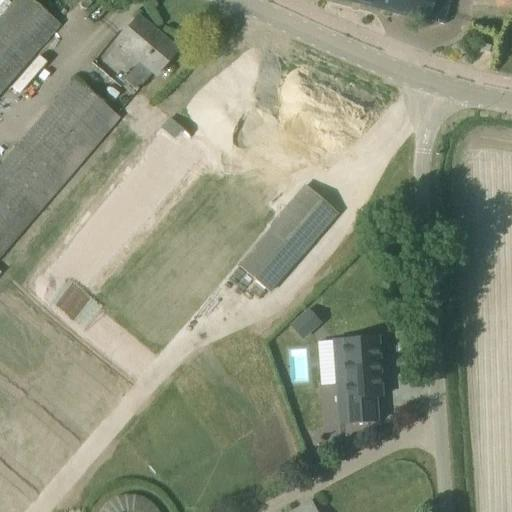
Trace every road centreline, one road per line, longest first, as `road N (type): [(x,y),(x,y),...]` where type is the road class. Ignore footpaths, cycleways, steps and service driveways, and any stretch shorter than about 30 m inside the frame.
road 1 (unclassified): [(444,511),(424,152),(446,85)]
road 2 (tertiary): [(244,0),(446,85)]
